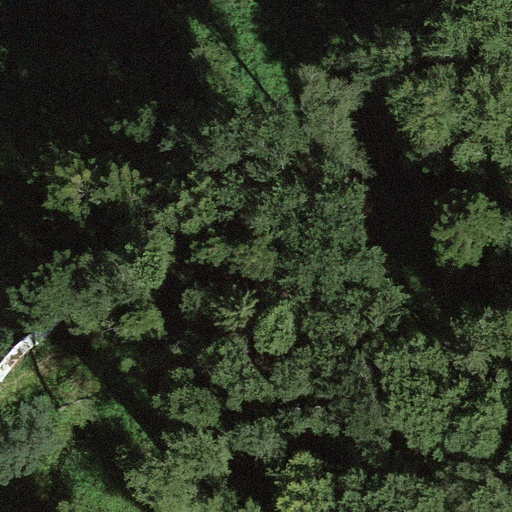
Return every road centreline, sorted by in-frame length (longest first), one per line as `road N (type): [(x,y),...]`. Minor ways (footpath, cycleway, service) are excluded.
road 1 (track): [(446,0),(335,135),(263,181),(0,397)]
road 2 (track): [(335,135),(511,121)]
